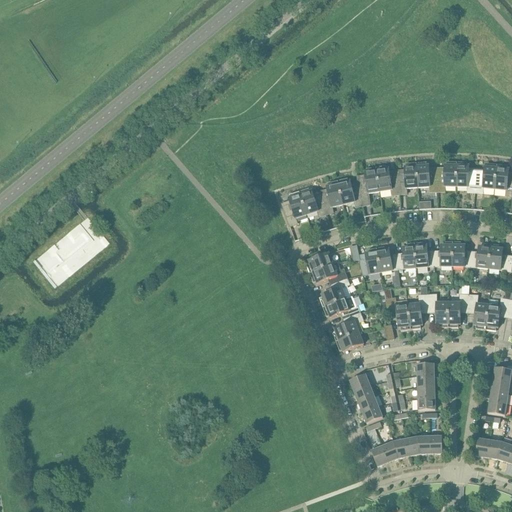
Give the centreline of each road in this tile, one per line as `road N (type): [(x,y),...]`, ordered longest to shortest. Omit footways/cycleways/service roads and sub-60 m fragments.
road 1 (tertiary): [(0,205),(245,0)]
road 2 (residential): [(511,231),(402,228),(294,256)]
road 3 (residential): [(384,485),(368,479),(331,384),(334,366)]
road 4 (residential): [(458,473),(482,350)]
road 5 (residential): [(450,348),(458,473)]
road 6 (residential): [(334,366),(291,266),(294,256)]
